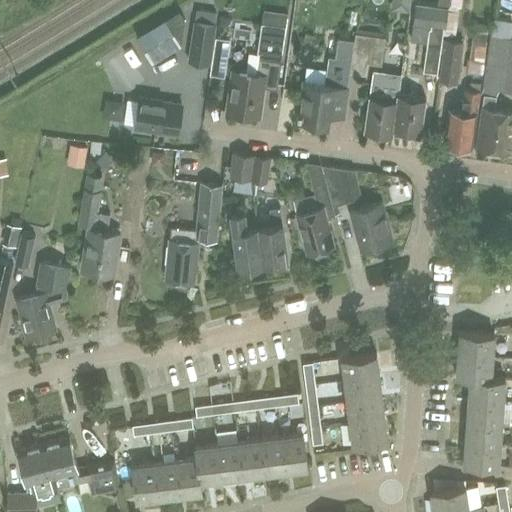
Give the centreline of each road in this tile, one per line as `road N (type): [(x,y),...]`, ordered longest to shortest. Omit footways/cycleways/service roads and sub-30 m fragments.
road 1 (residential): [(0,385),(126,350),(146,358),(377,295),(418,292)]
road 2 (residential): [(435,162),(204,131)]
road 3 (residential): [(397,483),(416,307)]
road 4 (residential): [(264,511),(397,483)]
road 5 (residential): [(418,292),(435,162)]
